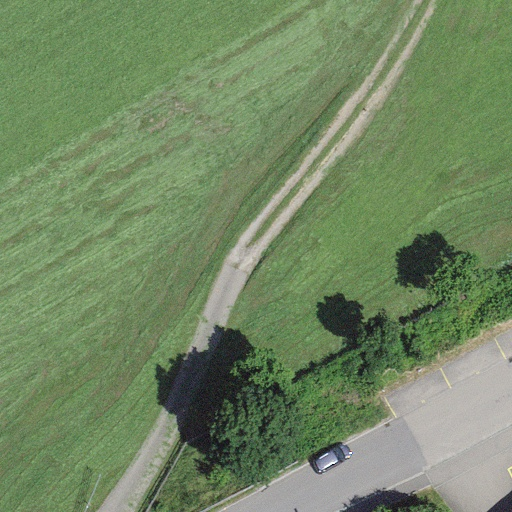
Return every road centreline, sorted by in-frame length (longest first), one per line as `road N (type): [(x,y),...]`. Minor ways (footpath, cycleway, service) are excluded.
road 1 (track): [(116,511),(236,275),(371,115),(439,0)]
road 2 (residential): [(511,391),(277,511)]
